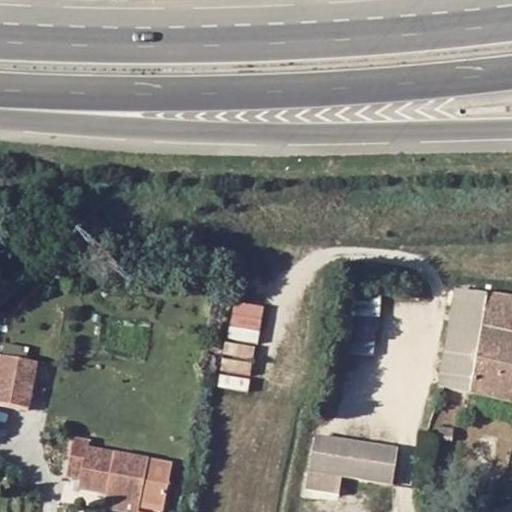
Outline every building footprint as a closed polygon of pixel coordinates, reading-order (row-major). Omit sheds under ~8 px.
[(62,256),(42,252),(39,270),(59,273),(62,256)] [(511,404),(511,301),(461,293),(441,389),(511,404)] [(360,306),(359,352),(381,353),(382,306),(360,306)] [(31,358),(0,351),(0,396),(23,401),(31,358)] [(450,420),(436,419),(435,428),(449,429),(450,420)] [(134,496),(142,453),(82,441),(83,435),(68,432),(62,470),(75,473),(73,484),(101,489),(134,496)] [(316,435),(311,471),(381,482),(386,445),(316,435)] [(170,459),(142,453),(134,496),(162,501),(170,459)] [(98,503),(131,510),(134,496),(101,489),(98,503)]
